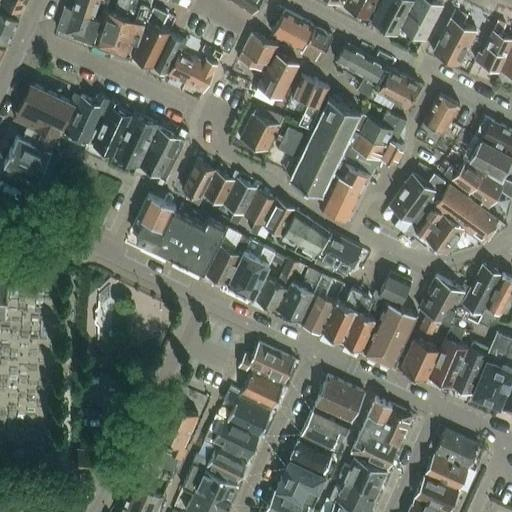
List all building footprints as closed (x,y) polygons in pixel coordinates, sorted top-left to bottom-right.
[(0,0),(0,5),(19,14),(21,10),(25,0),(0,0)] [(73,0),(71,7),(92,15),(96,0),(100,0),(106,2),(106,0),(73,0)] [(103,7),(100,17),(92,40),(95,41),(96,44),(102,46),(105,45),(112,47),(123,14),(128,0),(127,0),(115,0),(112,10),(103,7)] [(233,0),(251,12),(259,0),(233,0)] [(344,0),(343,4),(343,5),(369,18),(374,9),(372,8),(375,0),(344,0)] [(374,9),(369,18),(395,32),(399,24),(398,24),(410,0),(375,0),(372,8),(374,9)] [(410,0),(398,24),(399,24),(423,36),(441,0),(440,0),(410,0)] [(123,14),(112,47),(114,48),(116,51),(121,53),(125,52),(128,53),(132,40),(136,41),(147,7),(138,4),(135,14),(136,14),(135,18),(123,14)] [(0,5),(0,39),(6,43),(19,14),(0,5)] [(92,15),(71,7),(71,8),(63,5),(55,28),(83,38),(84,38),(84,37),(92,40),(100,17),(92,15)] [(160,24),(166,12),(152,5),(146,18),(148,19),(131,54),(151,64),(169,29),(160,24)] [(311,23),(283,8),(271,31),(286,39),(285,40),(298,47),(311,23)] [(454,8),(431,51),(456,63),(475,28),(462,21),(466,14),(454,8)] [(496,70),(504,52),(511,37),(501,32),(505,23),(497,19),(481,52),(478,51),(474,59),(496,70)] [(300,48),(318,58),(331,34),(313,25),(300,48)] [(169,31),(153,63),(167,71),(178,49),(180,50),(186,39),(169,31)] [(241,50),(238,57),(247,62),(263,70),(266,62),(267,63),(277,43),(251,31),(242,49),(241,49),(241,50)] [(344,41),(334,59),(336,59),(364,76),(373,81),(383,63),(344,41)] [(184,81),(196,58),(180,50),(178,49),(167,71),(167,72),(184,81)] [(275,94),(272,98),(277,100),(296,60),(275,50),(268,63),(267,63),(266,62),(263,70),(256,84),(275,94)] [(511,55),(504,52),(496,70),(511,74),(511,55)] [(196,58),(184,81),(202,90),(216,62),(204,55),(202,60),(196,58)] [(389,67),(383,63),(373,81),(370,86),(372,87),(376,90),(405,106),(418,81),(389,66),(389,67)] [(300,73),(291,93),(307,100),(301,114),(298,120),(309,125),(312,120),(318,105),(328,85),(300,73)] [(29,125),(50,136),(56,123),(61,125),(72,101),(29,81),(13,117),(29,125)] [(91,99),(80,94),(63,131),(91,143),(93,138),(89,136),(94,124),(97,125),(100,118),(97,117),(106,96),(94,91),(91,99)] [(435,145),(448,120),(458,103),(438,92),(418,129),(426,134),(423,139),(435,145)] [(327,96),(312,127),(287,178),(320,194),(358,111),(327,96)] [(117,101),(109,98),(97,126),(95,125),(90,136),(94,138),(92,144),(112,153),(130,112),(114,105),(117,101)] [(251,110),(238,137),(265,149),(266,148),(272,135),(274,131),(275,128),(277,124),(281,116),(272,112),(255,106),(255,105),(251,110)] [(132,110),(113,153),(137,164),(156,121),(132,110)] [(360,112),(354,126),(359,128),(359,129),(358,131),(385,144),(398,117),(384,110),(379,121),(360,112)] [(481,135),(511,150),(511,129),(483,114),(473,133),(480,137),(481,135)] [(404,120),(398,117),(385,144),(378,156),(394,164),(403,145),(394,141),(404,120)] [(274,131),(272,135),(278,138),(280,139),(276,147),(294,156),(305,133),(287,124),(286,128),(282,135),(274,131)] [(44,149),(50,136),(29,125),(23,138),(15,135),(2,162),(20,170),(17,176),(33,183),(35,178),(36,178),(49,151),(44,149)] [(156,125),(147,144),(175,157),(184,139),(176,135),(156,125)] [(378,156),(385,144),(358,131),(359,129),(352,126),(331,171),(333,172),(318,205),(347,219),(369,173),(373,164),(374,165),(378,156)] [(180,128),(176,135),(184,139),(188,132),(180,128)] [(480,137),(473,133),(462,155),(466,158),(487,169),(501,176),(511,154),(511,150),(481,135),(480,137)] [(174,157),(147,144),(137,164),(164,177),(174,157)] [(449,165),(443,173),(467,190),(467,191),(468,192),(482,172),(484,174),(487,169),(466,158),(458,170),(449,165)] [(195,159),(181,186),(191,191),(187,198),(195,202),(199,195),(200,192),(213,168),(195,159)] [(233,178),(215,169),(202,193),(221,203),(233,178)] [(482,172),(468,192),(479,199),(476,203),(485,210),(489,206),(499,189),(511,197),(511,194),(511,180),(501,176),(487,169),(484,174),(482,172)] [(427,200),(430,202),(438,190),(411,171),(388,204),(412,221),(427,200)] [(434,172),(429,179),(439,186),(444,179),(434,172)] [(236,177),(223,204),(234,209),(229,219),(236,223),(242,213),(255,187),(259,188),(262,182),(256,179),(253,185),(236,177)] [(432,204),(463,227),(482,240),(497,219),(485,210),(476,203),(455,188),(447,182),(444,187),(443,189),(432,204)] [(275,197),(257,188),(243,213),(261,223),(275,197)] [(155,246),(174,204),(148,193),(137,216),(144,219),(135,238),(155,246)] [(280,234),(281,234),(294,208),(277,198),(263,224),(262,225),(268,228),(280,234)] [(427,200),(412,221),(417,225),(432,204),(430,202),(427,200)] [(175,201),(174,204),(155,246),(202,270),(225,224),(207,216),(204,224),(173,209),(177,202),(175,201)] [(432,204),(417,225),(414,229),(428,239),(448,253),(449,253),(456,243),(454,241),(463,227),(432,204)] [(295,208),(294,208),(281,234),(297,242),(311,219),(295,208)] [(311,219),(297,242),(308,248),(312,250),(311,252),(307,250),(303,256),(309,259),(314,251),(315,251),(327,229),(311,219)] [(256,233),(261,224),(261,223),(254,220),(250,230),(256,233)] [(403,231),(409,236),(414,229),(417,225),(412,221),(411,220),(403,231)] [(256,233),(264,237),(268,228),(262,225),(263,224),(261,224),(256,233)] [(219,241),(204,271),(225,281),(247,237),(240,233),(233,229),(228,227),(221,241),(219,241)] [(319,254),(348,270),(360,248),(331,232),(319,254)] [(251,295),(252,295),(262,273),(274,250),(263,244),(257,256),(242,249),(226,282),(228,283),(229,283),(251,293),(251,295)] [(274,251),(269,260),(279,265),(283,256),(274,251)] [(297,261),(288,257),(277,281),(263,274),(252,295),(275,306),(297,261)] [(459,302),(457,304),(457,305),(468,310),(465,314),(477,320),(481,312),(501,272),(482,263),(462,303),(459,302)] [(320,272),(307,266),(301,278),(303,279),(301,283),(290,278),(276,306),(298,318),(320,272)] [(409,279),(388,270),(378,293),(398,302),(409,279)] [(320,329),(335,298),(322,292),(329,276),(320,272),(298,319),(307,323),(308,327),(314,329),(316,328),(320,329)] [(486,324),(496,320),(509,295),(511,297),(511,277),(501,272),(481,312),(477,320),(486,324)] [(435,274),(427,288),(455,303),(463,290),(435,274)] [(343,302),(335,298),(320,329),(340,339),(362,292),(350,286),(343,302)] [(427,288),(417,306),(426,310),(438,316),(450,323),(451,323),(455,314),(463,318),(465,314),(468,310),(457,305),(457,304),(455,303),(427,288)] [(372,297),(362,292),(340,339),(359,348),(374,316),(365,313),(372,297)] [(416,313),(385,298),(362,349),(392,363),(416,313)] [(438,316),(426,310),(419,327),(430,332),(438,316)] [(438,348),(427,374),(451,384),(458,367),(460,368),(468,349),(465,348),(466,345),(457,341),(463,328),(451,323),(450,323),(438,348)] [(471,392),(499,404),(511,371),(511,337),(495,330),(488,346),(486,352),(487,353),(471,392)] [(438,348),(413,336),(400,366),(425,378),(427,374),(438,348)] [(469,391),(486,352),(488,346),(471,339),(468,345),(466,344),(466,345),(465,348),(468,349),(460,368),(458,367),(451,384),(469,391)] [(264,370),(274,349),(257,341),(251,355),(244,352),(238,365),(249,370),(264,377),(266,372),(264,370)] [(266,372),(264,377),(281,385),(293,358),(274,349),(264,370),(266,372)] [(240,390),(238,394),(270,410),(281,385),(264,377),(249,370),(240,390)] [(511,371),(499,404),(511,409),(511,371)] [(363,390),(326,374),(313,402),(350,419),(363,390)] [(230,385),(228,390),(238,394),(240,390),(230,385)] [(227,389),(222,401),(232,406),(226,418),(259,433),(269,411),(237,396),(238,394),(228,390),(227,389)] [(369,450),(390,403),(375,396),(350,451),(362,457),(365,449),(369,450)] [(149,442),(178,455),(181,457),(186,447),(182,446),(197,413),(168,400),(149,442)] [(332,448),(336,450),(350,420),(313,403),(299,434),(332,448)] [(411,412),(390,403),(369,450),(365,449),(362,457),(386,467),(411,412)] [(203,439),(247,459),(258,435),(222,418),(216,431),(208,428),(203,439)] [(477,442),(443,427),(433,449),(468,464),(477,442)] [(336,450),(332,448),(331,450),(299,435),(289,455),(322,470),(322,472),(325,474),(325,475),(329,476),(334,465),(327,461),(331,452),(334,453),(336,450)] [(172,470),(178,455),(149,442),(145,453),(162,461),(161,465),(172,470)] [(213,447),(203,468),(236,482),(237,480),(247,459),(211,442),(209,445),(213,447)] [(77,447),(76,470),(88,470),(99,471),(99,448),(77,447)] [(433,452),(423,473),(457,487),(465,470),(468,471),(469,468),(467,467),(468,464),(433,449),(433,452)] [(344,477),(375,492),(385,470),(354,455),(349,466),(344,463),(341,470),(339,474),(344,477)] [(316,493),(324,474),(314,469),(289,457),(275,487),(311,504),(317,493),(316,493)] [(203,468),(192,463),(189,470),(188,469),(181,486),(192,491),(195,486),(214,495),(211,500),(226,506),(229,498),(236,482),(203,468)] [(423,502),(444,511),(445,508),(447,509),(449,504),(456,488),(423,474),(413,495),(424,499),(423,502)] [(365,511),(375,492),(344,477),(341,484),(335,481),(331,492),(329,496),(362,511),(365,511)] [(132,481),(118,511),(153,511),(161,494),(132,481)] [(195,486),(192,491),(185,508),(192,511),(223,511),(226,506),(211,500),(214,495),(195,486)] [(263,511),(264,511),(304,511),(307,507),(311,509),(313,506),(274,488),(263,511)] [(47,501),(58,501),(58,490),(47,490),(47,501)] [(412,497),(405,511),(444,511),(445,511),(444,511),(423,502),(412,497)] [(321,511),(358,511),(333,500),(327,511),(323,511),(322,511),(321,511)]
